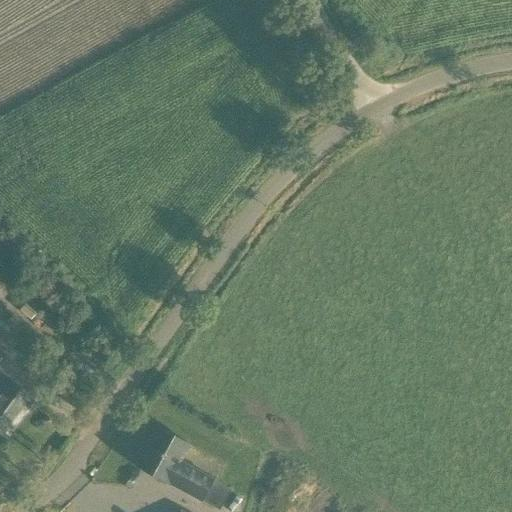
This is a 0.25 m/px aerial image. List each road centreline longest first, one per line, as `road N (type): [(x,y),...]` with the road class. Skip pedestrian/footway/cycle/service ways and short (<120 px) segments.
road 1 (unclassified): [(28,511),(85,449),(281,183),(330,139),(376,113),(432,85),(511,66)]
road 2 (track): [(376,113),(321,0)]
